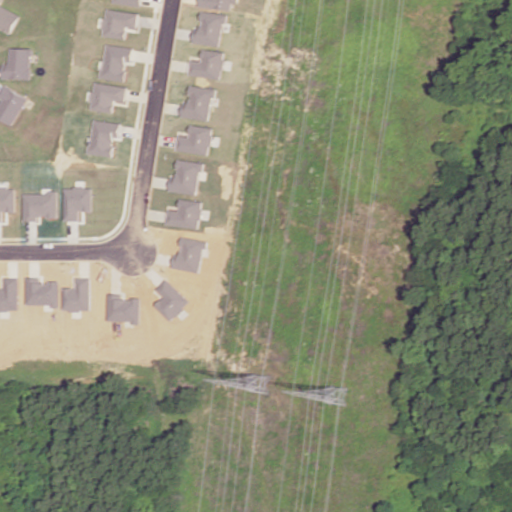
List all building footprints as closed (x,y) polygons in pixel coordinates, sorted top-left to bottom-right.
[(200,0),(200,6),(235,10),(236,0),(200,0)] [(0,28),(12,34),(21,14),(0,4),(0,28)] [(104,35),(127,39),(129,26),(139,28),(141,13),(108,8),(104,35)] [(223,46),(226,13),(203,11),(200,30),(196,29),(195,43),(223,46)] [(127,81),(129,61),(134,61),(135,47),(107,44),(104,78),(127,81)] [(32,79),(33,48),(11,47),(10,63),(4,62),(4,78),(32,79)] [(191,74),(223,79),(227,52),(205,48),(203,61),(193,59),(191,74)] [(130,86),(97,82),(93,110),(116,112),(117,100),(128,101),(130,86)] [(186,117),(212,121),(217,88),(191,84),(186,117)] [(0,96),(0,97),(3,99),(0,105),(0,117),(16,125),(28,96),(5,86),(0,96)] [(124,123),(96,119),(92,154),(116,156),(118,136),(123,137),(124,123)] [(212,154),(215,127),(193,125),(192,136),(181,135),(179,150),(212,154)] [(205,163),(181,159),(178,178),(175,177),(173,190),(200,195),(205,163)] [(95,186),(68,187),(68,221),(83,220),(83,211),(95,211),(95,186)] [(18,211),(18,188),(0,187),(0,221),(5,221),(5,211),(18,211)] [(61,217),(60,193),(26,193),(26,221),(41,221),(41,217),(61,217)] [(205,201),(183,199),(182,211),(172,210),(170,224),(202,228),(205,201)] [(21,277),(5,278),(6,287),(0,287),(0,310),(21,310),(21,277)] [(62,305),(61,281),(42,281),(42,277),(29,277),(30,305),(62,305)] [(93,277),(78,278),(78,287),(66,288),(67,311),(93,310),(93,277)] [(159,289),(166,297),(158,305),(173,321),(192,302),(169,279),(159,289)] [(110,321),(143,322),(144,298),(125,298),(125,294),(111,293),(110,321)]
